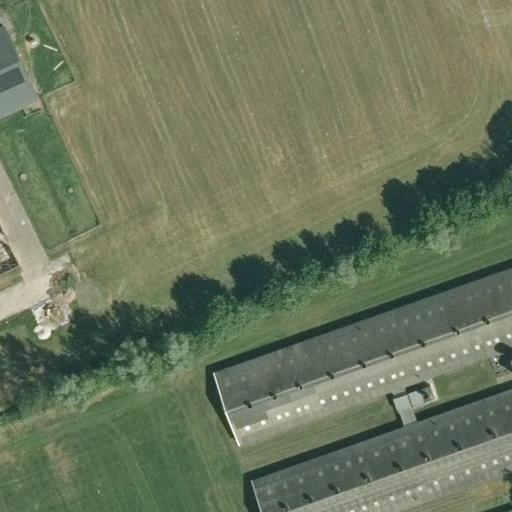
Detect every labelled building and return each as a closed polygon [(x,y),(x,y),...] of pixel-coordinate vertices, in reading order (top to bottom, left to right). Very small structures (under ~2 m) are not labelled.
[(10,11),(0,15),(0,104),(41,85),(10,11)] [(0,268),(20,260),(7,232),(6,232),(0,220),(0,268)] [(511,268),(215,373),(240,443),(511,347),(511,268)] [(395,397),(393,398),(397,411),(399,410),(411,406),(434,399),(429,385),(407,393),(395,397)] [(511,390),(253,481),(264,511),(389,511),(511,469),(511,390)]
